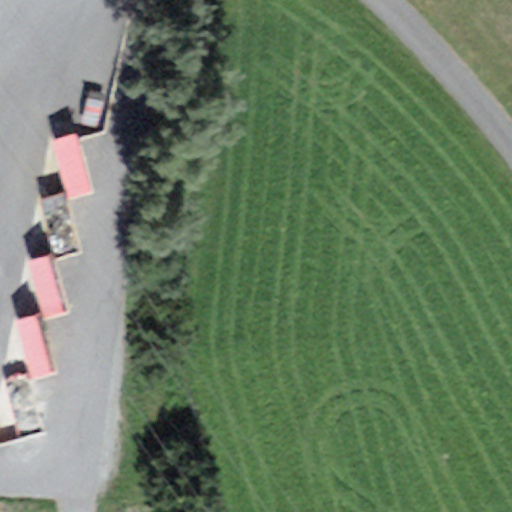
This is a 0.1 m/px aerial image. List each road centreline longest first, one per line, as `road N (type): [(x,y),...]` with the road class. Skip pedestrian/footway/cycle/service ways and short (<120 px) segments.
road 1 (unknown): [(0,485),(53,456),(125,316)]
road 2 (unclassified): [(511,139),(384,0)]
road 3 (unknown): [(83,0),(0,92)]
